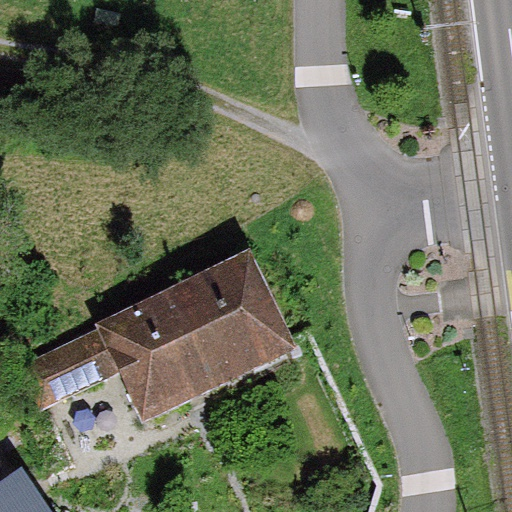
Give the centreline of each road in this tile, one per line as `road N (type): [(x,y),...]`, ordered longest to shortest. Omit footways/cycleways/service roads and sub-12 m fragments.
road 1 (track): [(356,151),(310,142),(186,87),(112,65),(0,46)]
road 2 (residential): [(432,511),(429,458),(390,359),(376,278),(381,233),(406,206)]
road 3 (residential): [(406,206),(376,187),(331,109),(320,0)]
